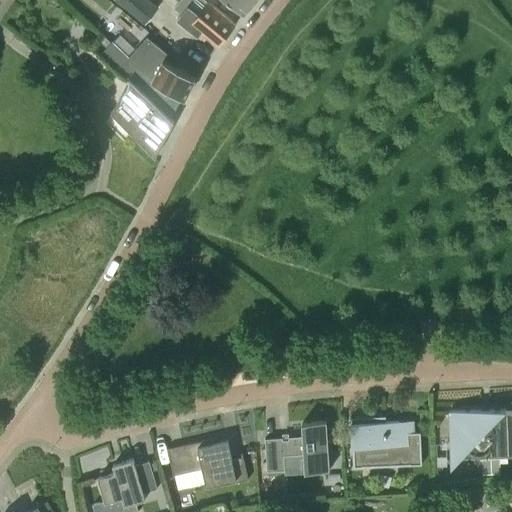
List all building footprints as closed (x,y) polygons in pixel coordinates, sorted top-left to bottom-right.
[(147,0),(115,0),(145,24),(158,8),(147,0)] [(181,0),(175,7),(184,14),(179,20),(200,37),(205,31),(220,43),(236,23),(207,0),(181,0)] [(229,0),(245,13),(255,0),(229,0)] [(185,99),(196,78),(165,61),(153,82),(185,99)] [(174,122),(129,78),(127,83),(128,83),(129,80),(137,87),(104,120),(124,139),(131,133),(137,139),(140,135),(157,152),(164,140),(160,137),(174,122)] [(459,459),(511,457),(511,426),(507,427),(507,408),(449,410),(451,467),(459,459)] [(386,421),(386,416),(351,417),(351,418),(352,418),(354,467),(422,464),(421,432),(409,432),(409,420),(386,421)] [(328,434),(327,422),(327,421),(302,423),(303,436),(289,437),(289,439),(283,440),(283,437),(265,438),(268,489),(286,488),(284,455),(304,454),(305,471),(330,469),(329,452),(333,452),(331,434),(328,434)] [(214,443),(213,439),(217,438),(217,437),(168,448),(175,480),(176,480),(175,474),(203,468),(207,486),(221,483),(221,484),(216,485),(216,486),(249,479),(242,447),(240,448),(242,457),(232,459),(228,440),(214,443)] [(107,502),(109,511),(137,511),(140,511),(137,501),(146,498),(144,492),(158,488),(150,461),(136,465),(134,458),(113,464),(116,472),(98,477),(106,502),(107,502)]
